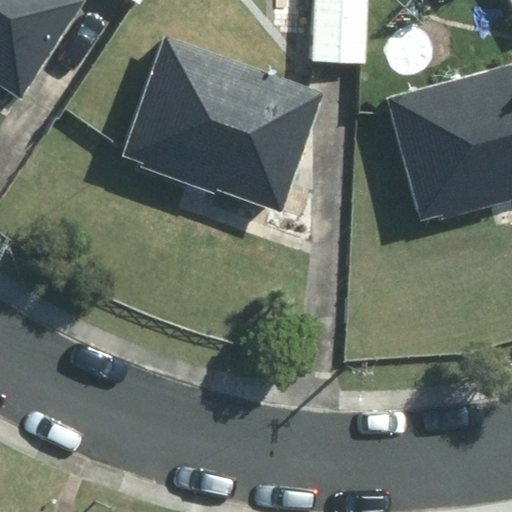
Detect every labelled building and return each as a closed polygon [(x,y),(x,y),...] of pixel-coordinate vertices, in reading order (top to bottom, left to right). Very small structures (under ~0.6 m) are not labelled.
[(60,0),(0,0),(0,94),(62,1),(60,0)] [(350,61),(352,0),(302,0),(300,59),(350,61)] [(511,0),(498,0),(511,26),(511,0)] [(303,96),(149,40),(108,156),(261,212),(303,96)] [(511,60),(372,100),(404,219),(511,188),(511,60)]
